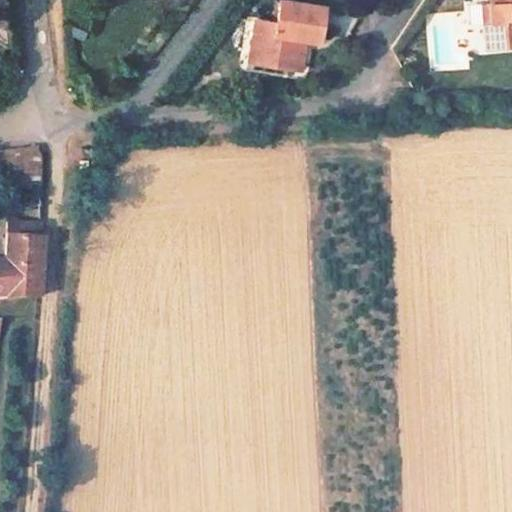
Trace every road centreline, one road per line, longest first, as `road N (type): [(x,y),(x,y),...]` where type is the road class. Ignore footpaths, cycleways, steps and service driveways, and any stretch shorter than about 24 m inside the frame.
road 1 (track): [(42,120),(42,298),(25,511)]
road 2 (residential): [(367,100),(125,115)]
road 3 (residential): [(125,115),(213,0)]
road 4 (track): [(367,100),(511,97)]
road 5 (residential): [(42,120),(35,0)]
